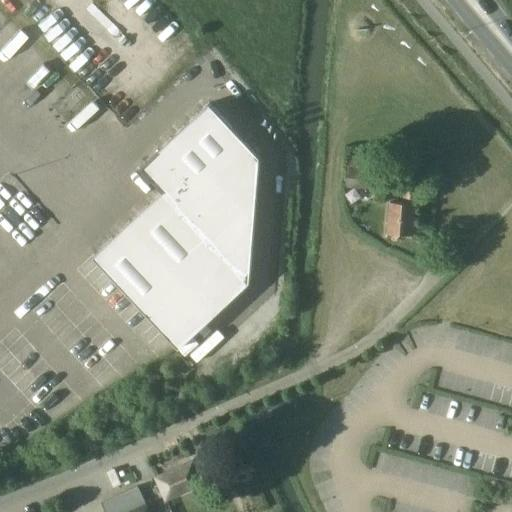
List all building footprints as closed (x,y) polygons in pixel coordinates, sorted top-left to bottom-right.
[(60,104),(69,114),(90,95),(82,86),(74,93),(64,83),(30,115),(39,124),(60,104)] [(162,190),(93,256),(178,348),(249,281),(257,157),(208,104),(140,167),(162,190)] [(377,189),(378,171),(346,169),(345,187),(377,189)] [(420,208),(423,177),(407,176),(404,202),(391,201),(388,233),(411,235),(414,207),(420,208)] [(121,297),(104,278),(95,286),(112,304),(121,297)] [(166,499),(202,482),(192,461),(155,477),(166,499)]
